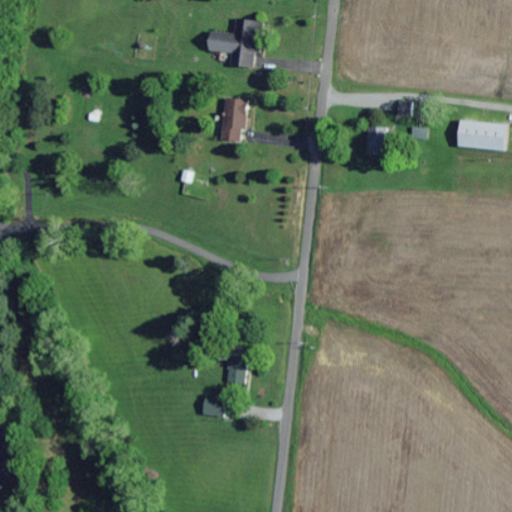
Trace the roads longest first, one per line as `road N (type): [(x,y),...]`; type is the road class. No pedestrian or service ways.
road 1 (residential): [(276,511),(335,0)]
road 2 (residential): [(301,281),(250,276),(129,229),(34,232),(3,241)]
